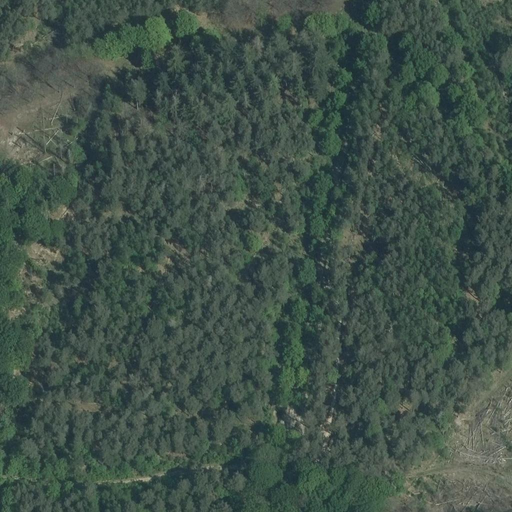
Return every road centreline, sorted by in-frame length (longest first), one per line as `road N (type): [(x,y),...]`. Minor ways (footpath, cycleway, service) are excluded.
road 1 (track): [(275,511),(370,0)]
road 2 (track): [(107,59),(0,493)]
road 3 (track): [(375,34),(350,18),(212,35),(0,93)]
road 4 (track): [(289,478),(242,466),(112,483),(0,478)]
